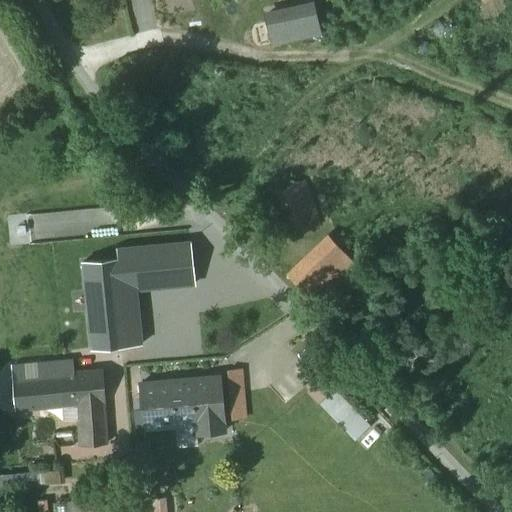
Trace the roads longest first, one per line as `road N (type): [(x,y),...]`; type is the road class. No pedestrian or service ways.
road 1 (unclassified): [(51,0),(165,163),(494,511)]
road 2 (unknown): [(206,206),(234,120),(239,74),(235,54),(193,19),(187,0)]
